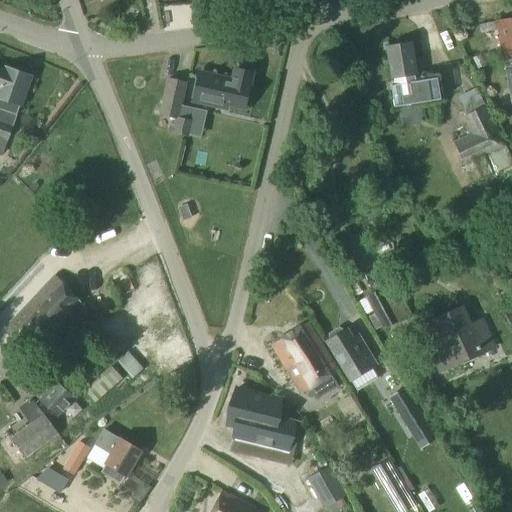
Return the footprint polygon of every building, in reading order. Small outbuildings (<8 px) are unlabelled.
[(224,0),(203,0),(201,14),(222,17),(224,0)] [(511,21),(494,25),(503,72),(504,72),(508,95),(511,94),(511,21)] [(408,44),(385,49),(392,88),(386,89),(389,108),(435,100),(432,82),(415,84),(408,44)] [(0,153),(4,142),(17,107),(18,107),(29,78),(4,69),(4,71),(0,69),(0,153)] [(197,74),(191,103),(220,109),(221,104),(243,109),(248,89),(247,89),(250,75),(234,71),(231,85),(226,84),(226,81),(197,74)] [(166,80),(158,116),(176,120),(180,103),(184,84),(166,80)] [(511,165),(511,164),(504,149),(484,107),(460,119),(469,136),(451,144),(463,168),(471,185),(511,165)] [(176,120),(173,136),(186,139),(189,123),(176,120)] [(228,168),(256,170),(259,130),(231,128),(228,168)] [(59,294),(64,289),(52,277),(1,332),(17,347),(24,337),(40,320),(39,316),(61,297),(59,294)] [(393,283),(381,290),(364,299),(381,330),(409,315),(393,283)] [(40,320),(24,337),(48,359),(62,345),(54,338),(83,307),(64,289),(59,294),(61,297),(39,316),(40,320)] [(498,314),(511,334),(511,333),(511,318),(506,309),(498,314)] [(459,310),(433,321),(416,329),(436,372),(491,348),(479,323),(467,328),(459,310)] [(306,324),(269,347),(299,394),(307,389),(315,401),(337,387),(329,375),(335,372),(306,324)] [(349,338),(343,329),(341,331),(337,329),(326,336),(327,340),(324,342),(350,384),(377,367),(356,333),(349,338)] [(134,342),(122,350),(134,368),(146,361),(134,342)] [(53,383),(36,367),(21,383),(38,399),(37,401),(56,418),(73,399),(54,382),(53,383)] [(109,367),(99,376),(82,392),(93,404),(111,389),(120,380),(109,367)] [(286,423),(271,420),(274,405),(251,399),(252,395),(234,390),(226,425),(241,429),(239,437),(255,441),(257,432),(282,438),(286,423)] [(397,414),(406,427),(421,418),(404,391),(394,397),(402,410),(397,414)] [(50,424),(37,408),(30,399),(16,410),(28,425),(19,432),(9,440),(17,450),(24,460),(58,434),(50,424)] [(118,440),(118,442),(106,435),(99,447),(110,454),(103,465),(104,465),(100,473),(119,484),(123,477),(124,477),(138,453),(118,440)] [(50,457),(41,472),(61,485),(71,471),(50,457)] [(390,466),(375,475),(394,506),(409,497),(390,466)] [(322,509),(345,497),(329,469),(306,481),(322,509)] [(258,511),(259,511),(221,492),(210,511),(258,511)]
